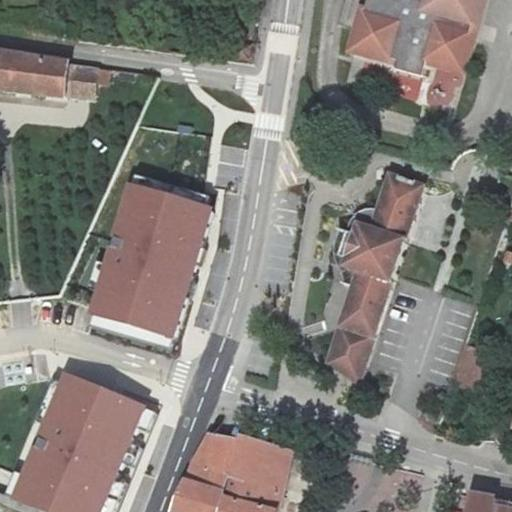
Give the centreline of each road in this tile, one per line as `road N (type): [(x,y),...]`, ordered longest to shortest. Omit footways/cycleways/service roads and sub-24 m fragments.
road 1 (residential): [(208,386),(511,477)]
road 2 (tertiary): [(208,386),(244,277),(274,90)]
road 3 (unclassified): [(0,42),(274,90)]
road 4 (residential): [(0,344),(68,340),(208,386)]
road 5 (unknown): [(390,442),(436,295)]
road 6 (tertiary): [(159,511),(208,386)]
